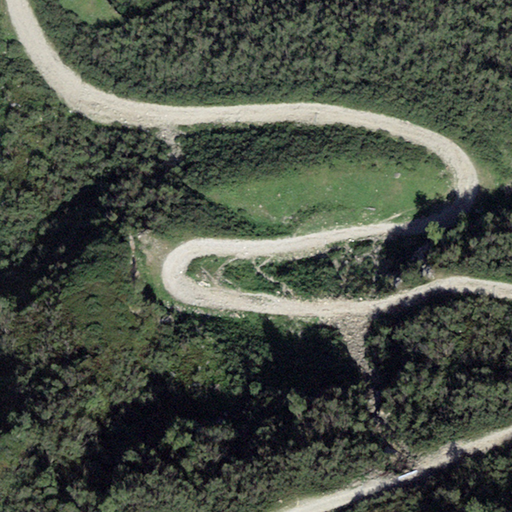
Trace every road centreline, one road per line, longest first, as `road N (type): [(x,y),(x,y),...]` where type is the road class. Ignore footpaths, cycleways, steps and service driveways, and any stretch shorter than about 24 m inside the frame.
road 1 (track): [(16,0),(44,64),(91,103),(134,114),(267,108),(352,115),(424,137),(464,166),(462,201),(437,224),(200,247),(171,267),(175,287),(327,311),(457,284),(511,292)]
road 2 (track): [(511,433),(301,511)]
